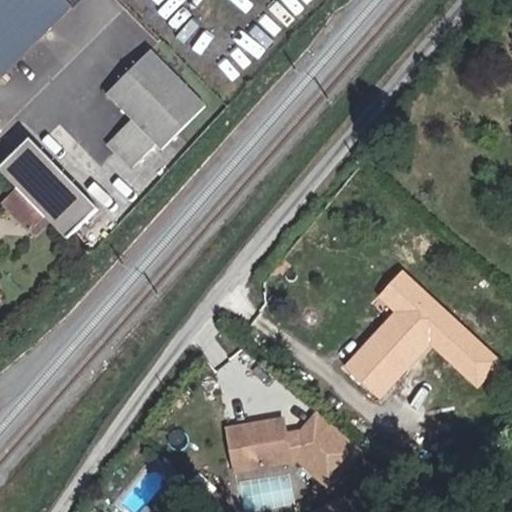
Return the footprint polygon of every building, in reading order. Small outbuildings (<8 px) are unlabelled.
[(0,0),(0,80),(73,8),(64,0),(0,0)] [(152,51),(108,94),(134,120),(113,140),(138,164),(158,144),(163,150),(207,106),(152,51)] [(101,212),(32,142),(2,171),(17,186),(51,222),(55,227),(70,242),(101,212)] [(37,236),(51,222),(17,186),(2,203),(36,237),(37,236)] [(41,240),(55,227),(51,222),(37,236),(41,240)] [(345,370),(378,400),(453,319),(402,273),(378,299),(396,315),(345,370)] [(281,420),(226,432),(234,473),(290,462),(300,461),(331,487),(360,452),(316,415),(301,433),(285,436),(281,420)] [(243,507),(295,507),(295,479),(243,480),(243,507)] [(348,511),(341,499),(318,511),(348,511)]
